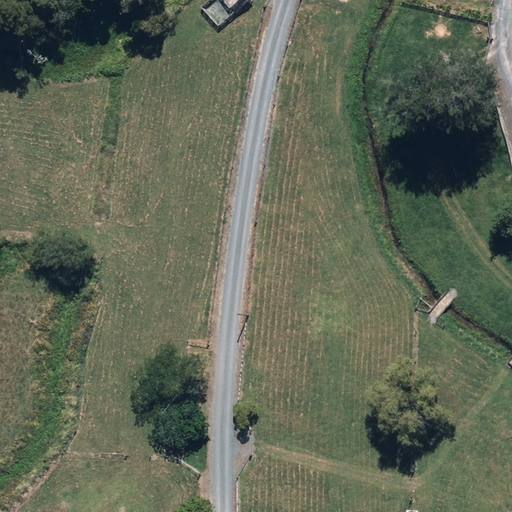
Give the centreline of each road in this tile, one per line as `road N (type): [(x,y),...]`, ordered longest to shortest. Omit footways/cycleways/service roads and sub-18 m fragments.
road 1 (unknown): [(241,0),(200,228),(191,511)]
road 2 (unknown): [(475,0),(511,134)]
